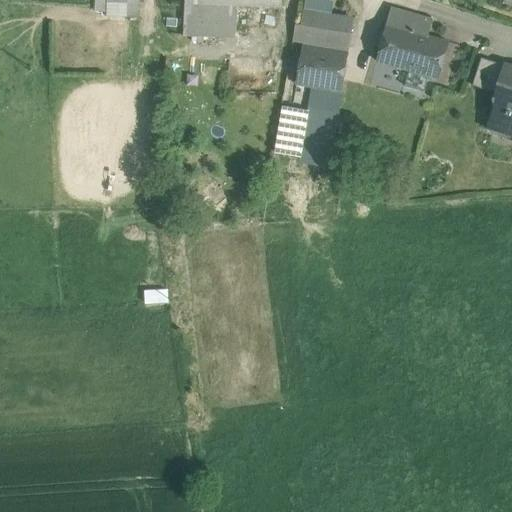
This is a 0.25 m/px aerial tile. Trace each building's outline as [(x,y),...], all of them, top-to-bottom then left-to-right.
[(107,0),(96,0),(96,12),(107,12),(107,0)] [(136,0),(107,0),(107,12),(107,17),(137,17),(136,0)] [(237,5),(185,3),(183,36),(235,38),(237,5)] [(293,37),(304,39),(349,47),(354,16),(304,8),(301,23),(296,22),(293,37)] [(433,20),(392,8),(377,62),(439,79),(449,43),(428,37),(433,20)] [(302,157),(329,162),(349,47),(318,42),(304,39),(294,97),(311,100),(310,109),(302,157)] [(507,67),(482,58),(473,86),(498,94),(507,67)] [(511,68),(507,67),(498,94),(500,97),(495,113),(496,113),(492,128),(511,134),(511,68)] [(274,153),(302,157),(310,109),(282,105),(274,153)] [(166,301),(166,288),(142,289),(143,303),(166,301)]
